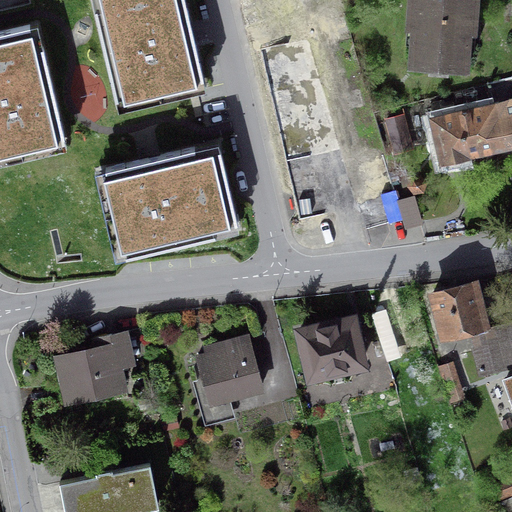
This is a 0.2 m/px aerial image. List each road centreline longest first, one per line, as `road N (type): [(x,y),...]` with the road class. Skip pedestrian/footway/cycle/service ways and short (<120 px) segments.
road 1 (residential): [(278,274),(0,311)]
road 2 (residential): [(219,0),(278,274)]
road 3 (residential): [(511,246),(278,274)]
road 4 (residential): [(26,511),(0,386)]
